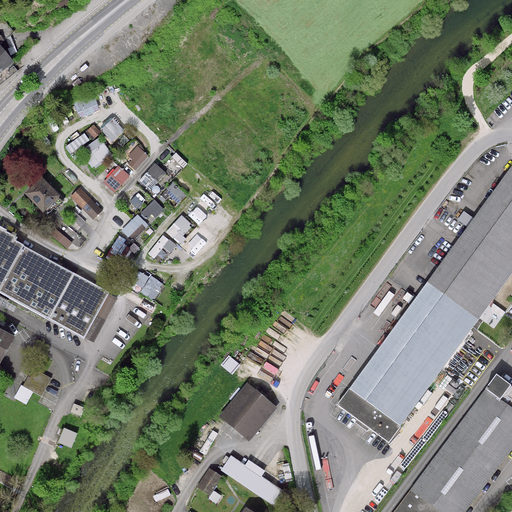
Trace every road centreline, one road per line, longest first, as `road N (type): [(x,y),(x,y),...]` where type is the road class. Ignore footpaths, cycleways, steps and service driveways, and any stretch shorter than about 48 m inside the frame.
road 1 (unclassified): [(310,511),(293,416),(304,378),(467,156),(489,139),(511,135)]
road 2 (track): [(433,0),(317,108),(236,218)]
road 3 (track): [(161,148),(262,61),(317,108)]
road 4 (primary): [(2,114),(127,0)]
road 5 (unknown): [(25,331),(87,360),(119,308)]
road 6 (track): [(489,139),(469,81),(511,38)]
